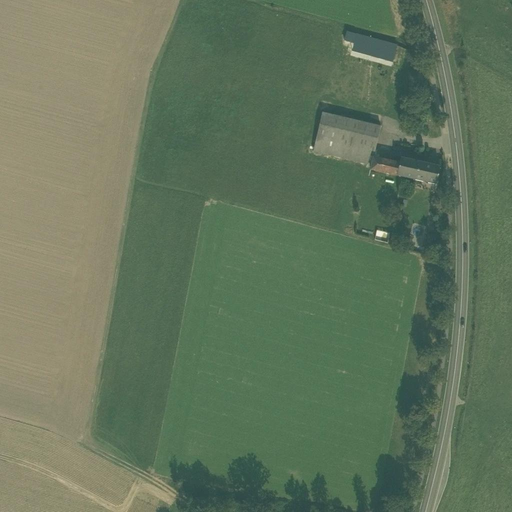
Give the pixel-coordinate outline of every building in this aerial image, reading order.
[(344,41),(354,44),(356,35),(347,32),(344,41)] [(351,52),(392,63),(397,46),(356,35),(354,44),(351,52)] [(312,150),(371,163),(372,158),(372,157),(380,123),(321,110),(312,150)] [(369,170),(376,171),(378,159),(372,158),(371,163),(369,169),(369,170)] [(394,176),(415,180),(419,163),(398,158),(397,163),(394,176)] [(394,176),(397,163),(392,162),(378,159),(376,171),(394,176)] [(440,167),(419,163),(415,180),(436,185),(440,167)] [(373,239),(390,243),(393,232),(375,228),(373,239)] [(437,237),(428,235),(427,242),(435,244),(437,237)]
